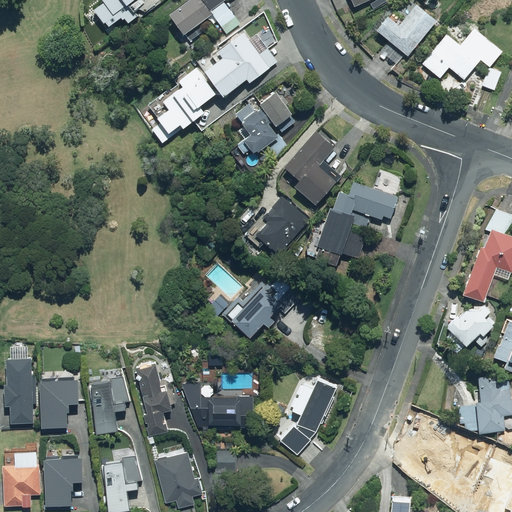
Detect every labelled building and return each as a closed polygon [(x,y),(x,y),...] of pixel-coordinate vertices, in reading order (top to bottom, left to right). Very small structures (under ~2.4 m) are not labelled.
[(213,14),(225,30),(239,20),(224,1),(225,0),(182,0),(167,12),(184,35),(213,14)] [(387,16),(376,30),(389,40),(381,51),(397,64),(405,54),(408,56),(437,21),(416,4),(399,25),(387,16)] [(462,17),(423,64),(440,78),(449,67),(464,80),(481,60),(490,67),(503,51),(462,17)] [(271,69),(244,32),(218,52),(222,58),(205,71),(224,97),(247,79),(250,84),(271,69)] [(502,72),(489,67),(482,85),(495,90),(502,72)] [(155,129),(165,141),(182,128),(184,130),(206,113),(203,108),(219,96),(198,68),(179,83),(182,87),(162,102),(168,110),(158,117),(163,123),(155,129)] [(269,123),(272,121),(277,127),(293,113),(276,92),(259,105),(261,107),(258,110),(252,103),(236,116),(250,134),(233,148),(240,156),(250,148),(254,153),(256,151),(259,154),(280,137),(269,123)] [(335,148),(316,130),(283,167),(289,173),(285,177),(317,206),(343,178),(324,161),(335,148)] [(366,227),(370,216),(383,220),(384,216),(391,219),(398,197),(353,183),(349,195),(339,192),(333,209),(329,208),(316,246),(318,247),(314,259),(337,266),(341,253),(349,230),(351,222),(366,227)] [(310,219),(281,195),(262,218),(266,221),(254,235),(264,243),(264,244),(279,257),(310,219)] [(253,213),(247,208),(236,221),(242,226),(253,213)] [(511,235),(490,228),(483,246),(480,245),(462,292),(483,300),(496,266),(511,271),(511,235)] [(266,290),(259,284),(243,302),(238,297),(222,314),(249,339),(263,324),(268,329),(275,321),(271,317),(282,304),(289,311),(301,297),(278,276),(266,290)] [(457,315),(445,324),(464,346),(480,332),(483,336),(495,326),(485,315),(491,310),(485,303),(477,309),(476,308),(475,308),(474,308),(473,308),(472,308),(471,308),(470,308),(469,308),(468,308),(467,308),(466,308),(465,309),(464,309),(463,310),(462,310),(461,311),(460,311),(460,312),(459,312),(459,313),(458,314),(457,315)] [(499,343),(497,343),(493,355),(506,360),(504,368),(511,370),(511,320),(505,318),(501,332),(503,332),(499,343)] [(32,358),(6,359),(7,384),(4,384),(5,406),(10,406),(11,423),(34,422),(32,358)] [(156,362),(135,366),(146,413),(142,414),(147,436),(171,430),(166,412),(173,410),(167,383),(161,385),(156,362)] [(126,402),(131,402),(122,368),(101,370),(102,382),(91,383),(96,434),(118,432),(116,412),(127,411),(126,402)] [(253,396),(244,396),(244,390),(253,391),(254,375),(223,374),(222,395),(216,395),(216,398),(201,397),(201,384),(180,383),(199,427),(203,427),(202,436),(211,436),(211,428),(217,428),(218,424),(252,426),(253,396)] [(464,422),(465,431),(478,430),(478,432),(505,430),(504,415),(511,413),(511,398),(509,374),(478,376),(480,400),(475,401),(475,404),(458,405),(460,423),(464,422)] [(42,381),(40,381),(42,428),(67,427),(67,412),(69,412),(69,404),(79,403),(78,379),(75,379),(75,377),(42,378),(42,381)] [(317,433),(336,387),(318,379),(296,425),(295,423),(280,439),(297,456),(312,441),(310,439),(317,433)] [(500,474),(496,469),(506,459),(486,439),(473,451),(466,445),(452,457),(459,464),(444,478),(464,498),(472,491),(481,501),(504,479),(499,474),(500,474)] [(220,450),(216,450),(215,472),(236,473),(237,450),(227,450),(227,441),(220,441),(220,450)] [(138,481),(144,480),(135,447),(113,450),(114,460),(102,461),(108,511),(124,511),(131,511),(129,491),(139,490),(138,481)] [(15,465),(3,465),(5,506),(22,505),(22,507),(31,507),(31,495),(40,495),(39,463),(37,464),(36,451),(14,452),(15,465)] [(157,459),(155,460),(166,503),(177,500),(179,508),(195,504),(193,496),(203,494),(199,477),(195,478),(188,451),(167,457),(167,455),(157,458),(157,459)] [(46,460),(44,460),(46,506),(72,505),(71,490),(73,490),(73,482),(83,482),(82,458),(79,458),(78,455),(61,456),(61,459),(60,459),(60,456),(46,457),(46,460)] [(391,494),(390,511),(409,511),(410,495),(391,494)]
